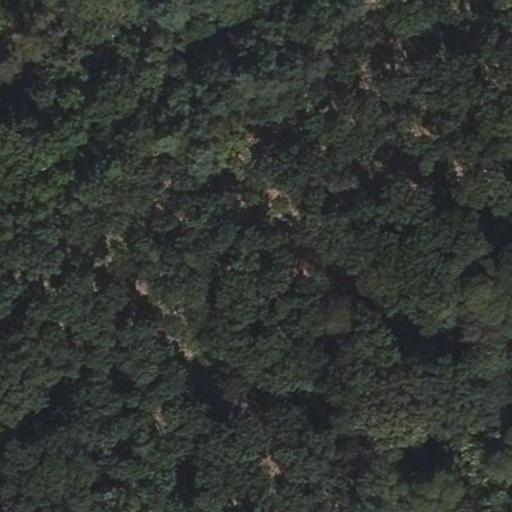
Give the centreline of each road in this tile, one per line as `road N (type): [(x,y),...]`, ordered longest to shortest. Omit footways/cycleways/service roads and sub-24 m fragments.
road 1 (track): [(511,210),(300,511)]
road 2 (track): [(222,0),(0,162)]
